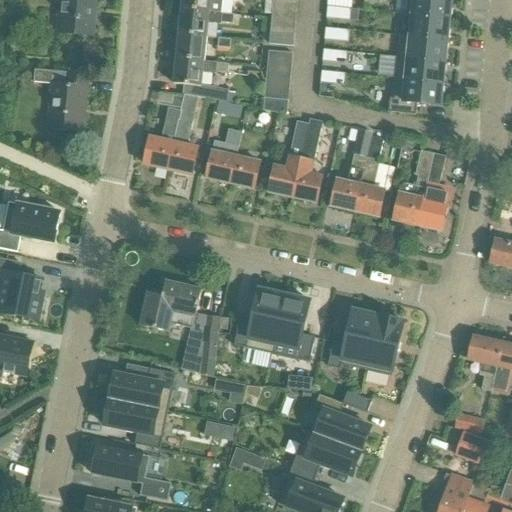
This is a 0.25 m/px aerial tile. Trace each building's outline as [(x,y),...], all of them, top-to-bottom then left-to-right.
[(62,0),(60,32),(93,36),(96,0),(62,0)] [(223,15),(224,0),(241,0),(242,0),(183,0),(182,11),(223,15)] [(288,0),(274,0),(274,10),(297,13),(298,1),(288,0)] [(408,0),(407,15),(450,19),(452,0),(408,0)] [(350,22),(351,10),(330,8),(328,7),(327,19),(329,20),(350,22)] [(274,10),(273,20),(273,22),(296,24),(297,13),(274,10)] [(180,36),(208,38),(209,24),(221,26),(222,24),(234,25),(235,16),(223,15),(182,11),(180,36)] [(407,15),(407,16),(412,17),(410,36),(448,40),(450,19),(407,15)] [(272,34),(295,36),(296,24),(273,22),(272,34)] [(349,43),(350,31),(329,29),(326,29),(325,41),(328,41),(349,43)] [(272,34),(271,46),(294,48),(295,36),(272,34)] [(400,35),(398,57),(446,62),(448,40),(410,36),(400,35)] [(208,38),(180,36),(178,60),(205,63),(208,38)] [(232,41),(220,40),(218,55),(231,56),(232,41)] [(347,64),(348,53),(328,51),(324,50),(323,62),(327,62),(347,64)] [(269,64),(292,66),(293,55),(270,52),(269,64)] [(398,57),(396,79),(444,84),(446,62),(398,57)] [(205,63),(178,60),(175,85),(203,88),(204,73),(217,74),(217,72),(229,73),(230,65),(205,63)] [(87,73),(88,64),(74,63),(73,72),(87,73)] [(292,66),(269,64),(268,69),(268,76),(291,78),(292,66)] [(90,75),(55,72),(37,70),(36,82),(54,84),(49,129),(79,132),(82,107),(87,107),(90,75)] [(344,86),(346,74),(326,72),(322,72),(321,83),(325,84),(344,86)] [(291,78),(268,76),(267,88),(290,90),(291,78)] [(396,79),(394,99),(390,98),(388,113),(416,116),(417,104),(441,107),(444,84),(396,79)] [(229,92),(206,87),(205,99),(228,103),(229,93),(229,92)] [(290,90),(267,88),(266,99),(289,101),(290,90)] [(192,125),(198,98),(186,96),(182,112),(170,171),(193,176),(199,149),(187,147),(192,125)] [(265,111),(287,117),(289,101),(266,99),(265,111)] [(219,102),(216,114),(228,117),(231,104),(219,102)] [(168,136),(166,142),(152,139),(146,166),(170,171),(182,112),(170,110),(165,135),(168,136)] [(301,162),(299,172),(293,199),(317,204),(323,178),(312,175),(320,139),(322,140),(324,134),(321,133),(322,129),(323,123),(311,120),(309,126),(306,139),(305,143),(301,162)] [(231,146),(226,145),(216,143),(214,153),(208,179),(231,185),(237,158),(239,149),(242,137),(233,135),(231,146)] [(356,213),(372,140),(361,137),(356,157),(354,156),(348,184),(339,182),(333,208),(356,213)] [(372,140),(356,213),(380,218),(385,192),(374,189),(381,162),(379,162),(383,141),(373,138),(372,140)] [(277,167),(271,194),(293,199),(299,172),(301,162),(305,143),(297,141),(296,146),(293,145),(287,170),(277,167)] [(422,153),(417,176),(420,177),(417,189),(404,186),(396,222),(418,227),(434,156),(422,153)] [(465,155),(462,165),(469,167),(471,157),(465,155)] [(448,206),(451,191),(440,188),(446,158),(434,156),(418,227),(442,232),(448,206)] [(237,158),(231,185),(255,190),(261,163),(237,158)] [(0,231),(0,249),(17,253),(21,237),(55,244),(61,214),(9,203),(3,232),(0,231)] [(511,269),(511,245),(497,242),(492,265),(511,269)] [(0,260),(0,274),(3,275),(0,290),(4,291),(0,311),(0,312),(38,321),(43,297),(39,297),(42,281),(19,276),(21,265),(0,260)] [(148,293),(140,326),(170,333),(172,325),(194,330),(190,348),(199,350),(200,344),(201,344),(204,344),(218,346),(220,333),(220,330),(221,319),(207,317),(197,316),(202,292),(180,287),(180,286),(169,283),(168,284),(167,284),(164,297),(148,293)] [(240,321),(235,347),(273,355),(286,296),(260,290),(252,324),(240,321)] [(286,296),(273,355),(310,363),(315,338),(303,335),(311,302),(286,296)] [(334,342),(328,367),(340,370),(341,366),(367,371),(379,317),(353,311),(346,344),(334,342)] [(379,317),(367,371),(392,377),(404,323),(403,323),(379,317)] [(222,319),(221,331),(229,332),(230,320),(222,319)] [(0,336),(0,379),(3,381),(4,373),(27,377),(34,344),(0,336)] [(470,360),(483,363),(482,369),(480,377),(484,378),(481,391),(492,393),(493,392),(496,379),(498,369),(504,345),(475,338),(470,360)] [(509,397),(511,384),(511,382),(511,346),(504,345),(498,369),(496,379),(493,392),(492,393),(509,397)] [(115,375),(110,401),(169,413),(176,375),(151,370),(148,382),(115,375)] [(305,379),(303,392),(313,393),(314,380),(305,379)] [(234,384),(229,403),(243,407),(246,396),(248,388),(234,384)] [(248,388),(246,396),(258,400),(263,389),(248,388)] [(348,393),(343,405),(344,405),(368,414),(372,402),(348,393)] [(324,411),(315,435),(362,453),(371,429),(340,417),(344,405),(343,405),(320,396),(315,407),(324,411)] [(110,401),(105,426),(138,433),(135,445),(161,450),(169,413),(110,401)] [(484,421),(458,415),(456,428),(481,434),(484,421)] [(223,426),(220,440),(232,442),(235,429),(223,426)] [(306,432),(293,468),(302,471),(317,477),(321,465),(353,477),(362,453),(315,435),(306,432)] [(464,434),(456,457),(479,465),(488,442),(464,434)] [(98,456),(94,476),(143,486),(141,497),(168,503),(172,485),(146,479),(150,458),(100,448),(98,456)] [(249,454),(237,450),(230,468),(242,472),(249,454)] [(293,468),(279,503),(288,507),(288,508),(298,511),(339,511),(344,500),(313,488),(317,477),(302,471),(293,468)] [(511,511),(511,469),(503,491),(498,506),(511,510),(510,511),(511,511)] [(464,511),(469,500),(475,483),(454,475),(448,492),(443,506),(437,504),(434,511),(464,511)] [(496,492),(491,490),(487,501),(498,506),(503,491),(498,489),(496,492)] [(89,501),(87,511),(136,511),(137,510),(120,507),(121,503),(106,500),(105,504),(89,501)] [(464,511),(487,511),(490,507),(469,500),(464,511)]
